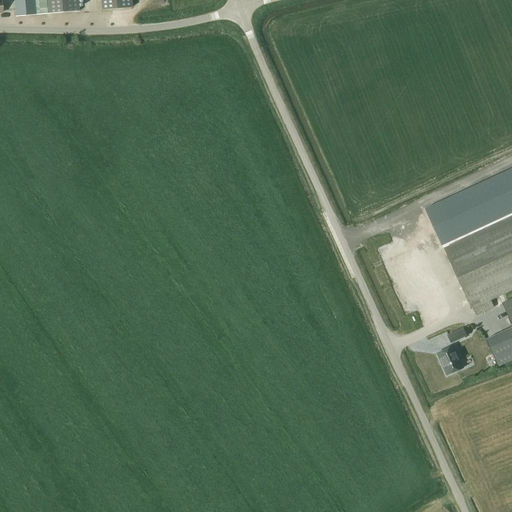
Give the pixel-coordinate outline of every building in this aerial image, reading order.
[(13,0),(15,17),(47,14),(48,15),(79,12),(78,0),(13,0)] [(132,7),(130,0),(100,0),(102,10),(132,7)] [(442,246),(511,213),(511,169),(425,210),(442,246)] [(511,289),(511,217),(443,249),(471,309),(472,308),(475,316),(493,307),(490,300),(511,289)] [(511,298),(502,303),(511,324),(511,327),(486,340),(499,367),(511,360),(511,298)] [(467,336),(464,328),(447,335),(451,343),(467,336)] [(463,368),(453,346),(437,353),(447,375),(463,368)]
